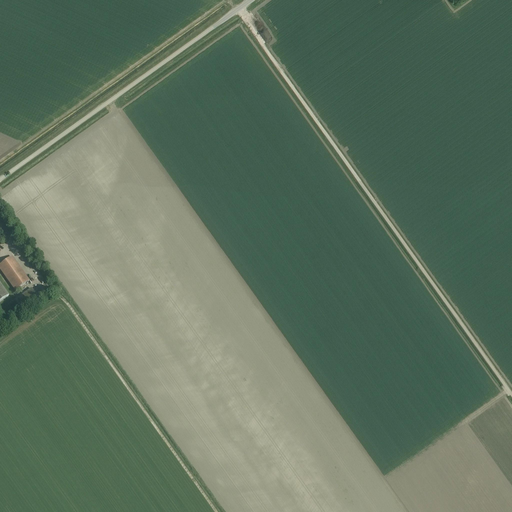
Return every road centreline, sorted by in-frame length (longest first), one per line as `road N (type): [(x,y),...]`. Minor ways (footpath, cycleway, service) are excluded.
road 1 (unclassified): [(511,399),(234,12)]
road 2 (unclassified): [(0,179),(234,12)]
